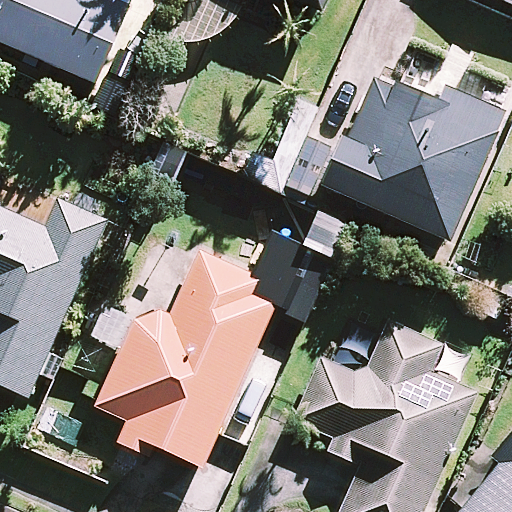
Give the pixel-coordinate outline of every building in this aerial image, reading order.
[(137,0),(0,0),(0,43),(100,87),(137,0)] [(321,0),(289,0),(317,11),(321,0)] [(511,0),(455,0),(511,23),(511,0)] [(506,116),(447,90),(456,70),(417,54),(409,73),(401,90),(372,77),(323,188),(450,243),(506,116)] [(307,203),(328,154),(300,142),(279,191),(307,203)] [(0,387),(29,400),(109,222),(57,199),(45,227),(0,207),(0,387)] [(157,450),(203,470),(277,303),(258,295),(264,280),(199,251),(170,317),(161,313),(133,321),(95,409),(126,423),(116,444),(152,460),(157,450)] [(441,347),(386,325),(365,378),(320,360),(290,435),(360,464),(340,511),(423,511),(472,394),(429,376),(441,347)] [(511,511),(511,433),(492,458),(500,464),(461,511),(511,511)]
